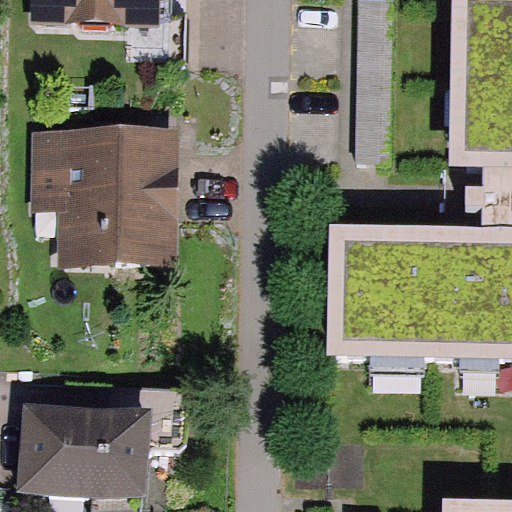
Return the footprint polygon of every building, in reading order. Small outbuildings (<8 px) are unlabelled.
[(157,0),(33,0),(33,25),(157,29),(157,0)] [(511,0),(452,0),(449,179),(484,180),(483,239),(511,239),(511,0)] [(394,4),(360,3),(354,168),(389,169),(394,4)] [(175,139),(32,138),(31,215),(62,215),(62,272),(174,273),(175,139)] [(511,239),(483,239),(332,236),(330,367),(511,369),(511,239)] [(152,422),(24,416),(19,502),(147,509),(152,422)]
